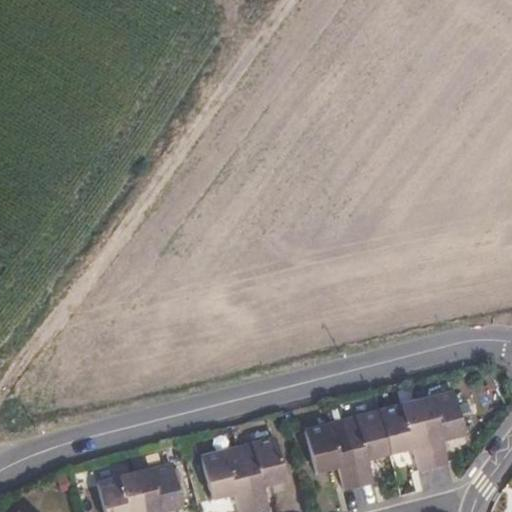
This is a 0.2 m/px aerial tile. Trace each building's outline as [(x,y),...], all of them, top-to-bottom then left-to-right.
[(415,403),(432,466),(447,462),(441,441),(440,434),(448,433),(449,438),(464,434),(453,393),(415,403)] [(432,466),(415,403),(380,413),(392,454),(404,451),(403,445),(410,443),(411,449),(416,470),(432,466)] [(376,459),(392,454),(380,413),(342,423),(359,485),(374,482),(368,460),(367,456),(375,454),(376,459)] [(359,485),(342,423),(305,432),(316,474),(332,470),(332,465),(339,463),(340,468),(346,488),(359,485)] [(449,438),(448,433),(440,434),(441,441),(449,438)] [(276,440),(240,450),(256,511),(258,511),(272,509),(266,487),(265,482),(272,480),(273,485),(287,482),(276,440)] [(256,511),(240,450),(201,460),(212,502),(226,498),(225,493),(233,491),(234,496),(238,511),(256,511)] [(136,478),(144,511),(160,511),(160,510),(168,508),(168,511),(175,511),(183,510),(173,468),(136,478)] [(144,511),(136,478),(98,488),(104,511),(144,511)]
